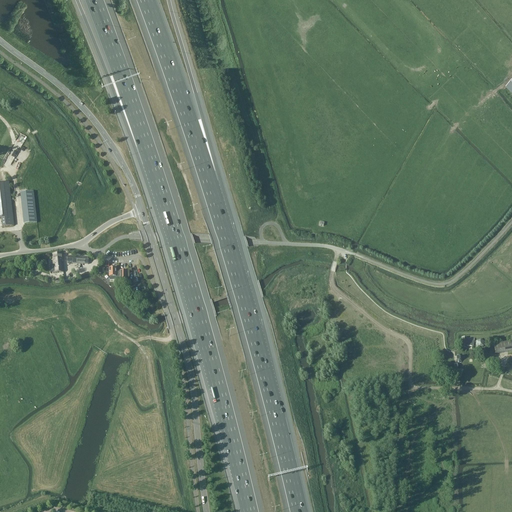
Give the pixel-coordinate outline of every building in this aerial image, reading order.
[(2,227),(14,225),(9,182),(0,182),(0,218),(1,219),(2,227)] [(33,191),(21,193),(25,224),(37,223),(33,191)] [(54,273),(64,272),(62,253),(52,254),(54,273)] [(88,264),(88,260),(88,258),(67,256),(67,263),(88,264)] [(109,268),(109,277),(109,280),(120,280),(120,281),(126,281),(126,271),(120,271),(120,272),(116,272),(116,268),(109,268)] [(462,337),(461,347),(466,348),(466,345),(473,346),(474,338),(467,338),(462,337)] [(475,346),(479,348),(484,347),(484,342),(481,339),(476,341),(475,346)] [(495,354),(511,351),(511,348),(511,342),(494,344),(495,354)]
